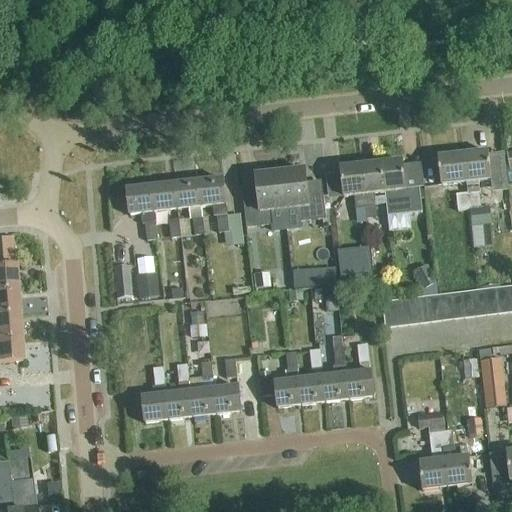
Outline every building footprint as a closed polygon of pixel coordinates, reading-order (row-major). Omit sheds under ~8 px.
[(365,54),(352,55),(354,79),(367,77),(365,54)] [(492,184),(488,154),(463,157),(472,235),(473,251),(492,249),(490,227),(491,227),(489,210),(481,211),(480,197),(479,185),(492,184)] [(472,235),(463,157),(438,160),(441,189),(454,188),(455,199),(456,199),(457,214),(456,214),(457,223),(461,223),(462,236),(472,235)] [(402,163),(381,166),(385,195),(384,195),(385,196),(387,219),(422,215),(419,190),(405,192),(402,163)] [(385,195),(381,166),(361,168),(366,209),(376,208),(375,197),(385,196),(384,195),(385,195)] [(366,209),(361,168),(340,170),(344,200),(354,198),(355,211),(366,209)] [(305,172),(280,175),(284,212),(287,233),(300,232),(299,225),(326,221),(323,196),(308,198),(305,172)] [(259,204),(243,205),(246,231),(273,228),(274,235),(287,233),(284,212),(280,175),(256,178),(259,204)] [(202,211),(213,209),(214,220),(217,220),(218,236),(229,235),(227,218),(228,218),(227,208),(226,208),(223,181),(199,184),(202,211)] [(202,211),(199,184),(175,187),(178,214),(189,212),(190,222),(193,222),(195,239),(205,238),(202,211)] [(178,214),(175,187),(151,190),(154,216),(178,214)] [(154,216),(151,190),(127,192),(130,219),(141,218),(142,228),(145,228),(147,244),(157,243),(154,216)] [(427,198),(431,229),(443,227),(440,197),(427,198)] [(181,240),(179,222),(169,223),(171,241),(181,240)] [(16,235),(0,235),(0,261),(17,260),(16,235)] [(368,253),(339,256),(342,284),(371,281),(368,253)] [(0,293),(16,292),(14,267),(0,268),(0,293)] [(413,276),(423,293),(436,285),(427,268),(413,276)] [(130,269),(114,270),(113,270),(116,303),(133,301),(130,269)] [(157,275),(136,278),(139,301),(160,299),(157,275)] [(255,277),(257,292),(271,290),(270,276),(255,277)] [(392,287),(380,289),(381,301),(393,300),(392,287)] [(507,291),(495,292),(498,318),(510,316),(507,291)] [(0,317),(18,316),(16,292),(0,293),(0,317)] [(495,292),(484,294),(487,319),(498,318),(495,292)] [(336,293),(321,294),(322,302),(322,303),(336,303),(336,293)] [(301,294),(287,296),(289,306),(302,304),(301,294)] [(484,294),(473,295),(476,320),(487,319),(484,294)] [(473,295),(461,296),(464,322),(476,320),(473,295)] [(461,296),(450,298),(453,323),(464,322),(461,296)] [(450,298),(439,299),(442,324),(453,323),(450,298)] [(439,299),(427,300),(430,326),(442,324),(439,299)] [(427,300),(416,302),(419,327),(430,326),(427,300)] [(416,302),(405,303),(408,328),(419,327),(416,302)] [(405,303),(393,304),(396,330),(408,328),(405,303)] [(393,304),(382,306),(385,331),(396,330),(393,304)] [(202,314),(190,315),(192,328),(204,327),(202,314)] [(0,317),(0,341),(20,340),(18,316),(0,317)] [(190,328),(189,328),(190,340),(199,340),(207,339),(206,327),(204,327),(192,328),(190,328)] [(343,339),(333,340),(334,351),(344,350),(343,339)] [(0,341),(0,365),(22,364),(20,340),(0,341)] [(347,367),(345,367),(349,403),(373,401),(367,347),(357,348),(360,376),(348,377),(347,367)] [(510,349),(491,351),(492,357),(499,356),(499,357),(511,356),(510,349)] [(335,379),(323,380),(325,406),(349,403),(345,367),(344,350),(334,351),(333,351),(335,369),(334,369),(335,379)] [(313,381),(299,383),(302,409),(325,406),(323,380),(320,353),(310,354),(313,381)] [(286,374),(287,384),(275,386),(278,411),(302,409),(299,383),(296,355),(286,356),(288,374),(286,374)] [(235,362),(225,363),(227,381),(237,380),(235,362)] [(476,362),(462,364),(464,382),(478,380),(476,362)] [(480,364),(486,413),(506,410),(501,362),(480,364)] [(201,366),(204,393),(190,395),(193,421),(217,418),(214,392),(211,365),(201,366)] [(180,396),(167,397),(166,398),(169,424),(193,421),(190,395),(187,368),(177,369),(180,396)] [(153,389),(154,399),(142,400),(145,426),(169,424),(166,398),(167,397),(164,370),(153,372),(155,388),(153,389)] [(258,376),(261,400),(273,399),(271,375),(258,376)] [(242,415),(239,389),(214,392),(217,418),(242,415)] [(448,491),(438,416),(418,419),(419,431),(428,430),(432,464),(419,465),(422,494),(448,491)] [(448,491),(473,488),(469,459),(456,461),(455,450),(454,450),(452,433),(444,434),(442,416),(438,416),(448,491)] [(483,442),(480,421),(466,423),(469,443),(483,442)] [(34,511),(34,510),(24,511),(21,485),(32,484),(29,463),(8,466),(9,471),(12,511),(34,511)] [(0,511),(12,511),(9,471),(0,472),(0,511)]
